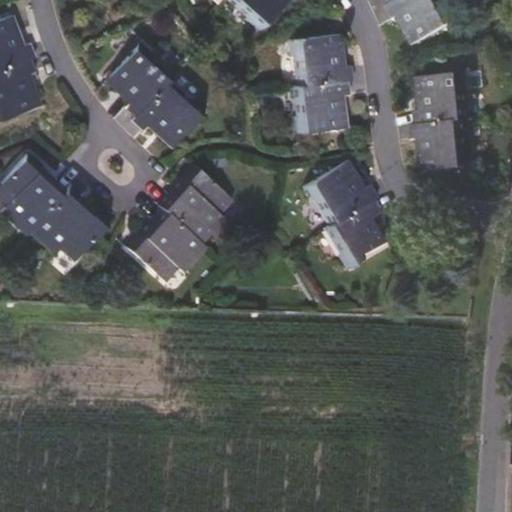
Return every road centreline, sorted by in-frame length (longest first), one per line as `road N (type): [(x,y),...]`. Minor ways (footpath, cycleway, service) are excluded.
road 1 (residential): [(511,218),(421,201),(397,152),(387,70),(354,0)]
road 2 (residential): [(511,291),(489,511)]
road 3 (residential): [(121,159),(59,54),(47,0)]
